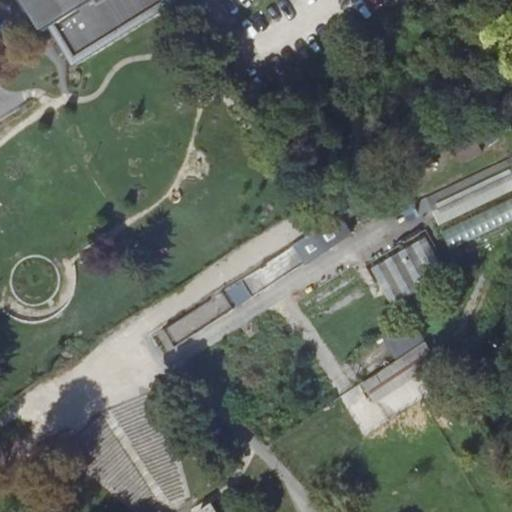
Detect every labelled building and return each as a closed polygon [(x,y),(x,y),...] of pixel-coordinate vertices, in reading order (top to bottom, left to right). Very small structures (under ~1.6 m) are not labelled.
[(24,0),(25,1),(29,7),(35,17),(40,24),(44,31),(52,26),(58,36),(74,60),(74,61),(179,0),(178,0),(24,0)] [(511,131),(511,115),(510,112),(481,132),(491,146),(511,131)] [(473,132),(454,144),(465,162),(484,151),(473,132)] [(511,157),(402,209),(408,221),(433,210),(441,226),(511,192),(511,157)] [(511,198),(444,230),(452,249),(511,221),(511,198)] [(342,214),(157,335),(168,353),(177,348),(354,233),(347,222),(345,218),(342,214)] [(393,306),(448,274),(427,237),(372,268),(393,306)] [(383,334),(399,359),(427,341),(428,340),(412,315),(383,334)] [(399,359),(363,383),(367,389),(372,397),(376,404),(421,375),(430,389),(450,377),(427,341),(399,359)] [(199,511),(212,503),(211,501),(209,498),(192,510),(193,511),(199,511)] [(217,511),(212,503),(199,511),(217,511)]
